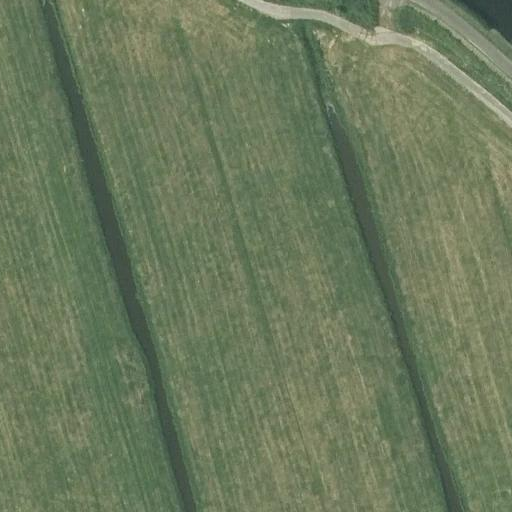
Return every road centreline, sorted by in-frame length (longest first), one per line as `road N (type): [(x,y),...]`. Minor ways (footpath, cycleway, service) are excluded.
road 1 (track): [(377,38),(424,48),(511,121)]
road 2 (track): [(377,38),(253,0)]
